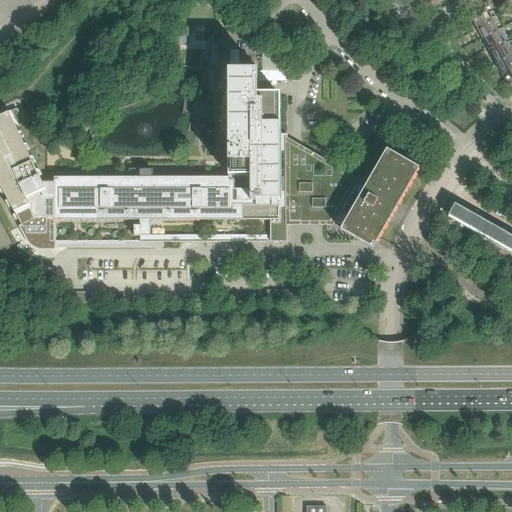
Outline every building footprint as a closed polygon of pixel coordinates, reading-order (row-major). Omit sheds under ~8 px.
[(438,0),(418,0),(423,8),(429,4),(431,8),(440,4),(438,0)] [(474,8),(476,11),(476,12),(470,15),(476,27),(496,17),(493,12),(489,14),(483,3),(474,8)] [(476,27),(482,39),(498,30),(494,24),(498,22),(496,17),(476,27)] [(498,30),(482,39),(489,50),(497,46),(498,48),(506,43),(505,42),(508,40),(505,35),(502,28),(498,30)] [(497,46),(489,50),(489,51),(489,52),(491,56),(492,56),(496,64),(511,54),(511,48),(511,47),(509,42),(506,43),(498,48),(497,46)] [(231,156),(231,157),(231,177),(157,177),(128,177),(55,177),(55,183),(55,192),(55,220),(56,220),(140,221),(140,226),(134,226),(134,236),(140,236),(140,241),(140,242),(164,242),(288,242),(288,226),(288,219),(289,219),(289,220),(289,221),(289,222),(290,222),(291,223),(292,224),(293,224),(294,224),(295,223),(296,222),(297,222),(297,221),(297,220),(297,219),(331,219),(336,222),(343,226),(365,188),(358,184),(352,181),(312,181),(297,173),(298,172),(298,171),(298,170),(298,169),(297,169),(297,168),(296,167),(295,166),(294,166),(293,166),(292,166),(292,167),(291,167),(290,168),(288,167),(288,138),(288,134),(279,134),(279,95),(258,95),(258,81),(287,81),(287,50),(262,50),(262,71),(240,71),(239,50),(230,50),(230,70),(231,80),(231,130),(231,132),(226,132),(226,156),(231,156)] [(511,54),(496,64),(502,75),(511,69),(511,54)] [(511,69),(502,75),(508,87),(511,84),(511,69)] [(0,184),(26,233),(28,236),(29,238),(31,240),(34,241),(36,242),(39,242),(39,245),(47,245),(47,242),(56,242),(56,220),(55,220),(55,192),(46,192),(42,183),(17,128),(20,127),(20,126),(14,113),(13,113),(0,118),(0,184)] [(343,226),(341,230),(353,237),(373,249),(380,238),(420,169),(413,165),(414,163),(413,165),(408,162),(387,150),(386,151),(372,177),(365,188),(343,226)] [(449,215),(448,218),(453,221),(464,227),(511,254),(511,236),(455,204),(449,215)] [(307,302),(307,290),(266,290),(266,302),(307,302)] [(58,292),(58,303),(89,303),(89,292),(58,292)]
